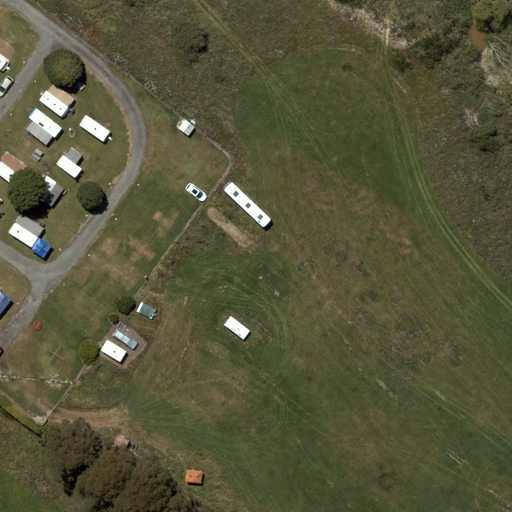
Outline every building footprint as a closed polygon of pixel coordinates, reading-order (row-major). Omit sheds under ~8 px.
[(0,48),(0,68),(2,70),(12,58),(0,48)] [(92,110),(76,132),(103,152),(119,130),(92,110)] [(44,158),(58,139),(38,124),(24,143),(44,158)] [(64,143),(48,164),(74,183),(89,162),(64,143)] [(31,168),(7,150),(0,159),(0,180),(14,191),(31,168)] [(67,190),(47,176),(32,196),(52,210),(67,190)] [(46,224),(23,207),(6,231),(29,248),(46,224)] [(155,281),(146,291),(161,304),(170,294),(155,281)] [(107,335),(98,349),(120,363),(129,350),(107,335)]
